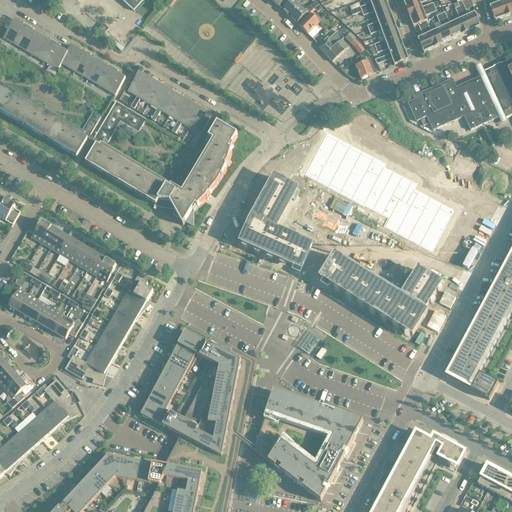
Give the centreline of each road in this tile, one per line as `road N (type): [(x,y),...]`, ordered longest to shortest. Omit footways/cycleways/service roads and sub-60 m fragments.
road 1 (residential): [(271,132),(144,58),(111,58),(0,0)]
road 2 (unclassified): [(0,500),(78,440),(174,296)]
road 3 (residential): [(174,296),(303,374),(403,409)]
road 4 (residential): [(196,260),(309,302),(423,376)]
road 5 (residential): [(423,376),(511,209)]
road 6 (residential): [(188,274),(44,187)]
road 7 (unclassified): [(0,339),(37,379),(61,350),(1,318)]
road 8 (residential): [(350,93),(256,0)]
